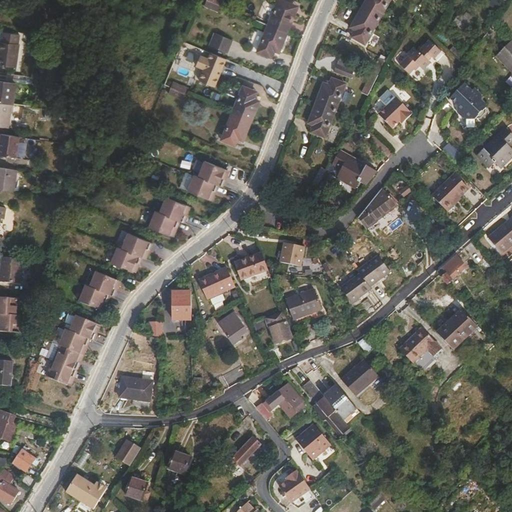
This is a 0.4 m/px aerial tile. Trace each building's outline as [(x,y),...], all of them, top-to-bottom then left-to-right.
[(222,6),(207,0),(206,0),(204,6),(219,12),(222,6)] [(278,0),(268,25),(288,33),(296,13),(290,10),(293,3),(285,0),(278,0)] [(366,0),(361,9),(379,19),(390,0),(366,0)] [(379,19),(361,9),(350,27),(356,30),(352,36),(365,43),(379,19)] [(457,19),(469,28),(473,22),(461,13),(457,19)] [(466,32),(469,28),(457,19),(454,23),(466,32)] [(279,53),(288,33),(268,25),(257,51),(271,57),(274,51),(279,53)] [(20,32),(4,29),(3,39),(1,39),(0,47),(0,62),(16,65),(16,61),(18,46),(20,32)] [(234,39),(216,32),(210,47),(228,54),(234,39)] [(410,53),(401,62),(410,71),(414,66),(416,69),(421,64),(425,68),(432,61),(430,59),(434,55),(436,56),(443,49),(432,38),(421,49),(416,44),(408,52),(410,53)] [(511,42),(499,56),(511,69),(511,42)] [(196,69),(203,72),(197,84),(214,91),(228,62),(211,54),(208,60),(202,57),(196,69)] [(372,70),(378,73),(385,60),(379,57),(372,70)] [(354,69),(336,63),(334,70),(351,76),(354,69)] [(370,87),(378,73),(372,70),(364,84),(370,87)] [(323,82),(316,102),(336,109),(345,83),(332,78),(330,85),(323,82)] [(16,81),(0,79),(0,98),(13,101),(16,81)] [(468,87),(461,79),(446,94),(454,102),(453,103),(452,105),(453,108),(461,115),(471,115),(481,105),(482,101),(481,100),(478,97),(477,95),(478,91),(471,84),(468,87)] [(173,83),(171,88),(186,95),(189,89),(173,83)] [(232,114),(251,122),(259,101),(254,99),(256,92),(243,86),(232,114)] [(186,95),(171,88),(168,95),(184,102),(186,95)] [(393,127),(400,119),(403,116),(406,119),(413,112),(397,96),(379,113),(393,127)] [(0,123),(9,125),(12,102),(0,100),(0,123)] [(336,109),(316,102),(309,122),(315,124),(313,131),(326,136),(336,109)] [(243,140),(251,122),(232,114),(221,139),(234,145),(237,138),(243,140)] [(495,173),(511,157),(511,132),(505,125),(475,153),(495,173)] [(7,153),(26,156),(28,148),(19,147),(19,144),(9,142),(8,145),(0,143),(0,154),(6,155),(7,153)] [(26,156),(36,158),(37,150),(28,148),(26,156)] [(357,159),(340,149),(332,162),(341,167),(337,174),(346,180),(347,179),(357,185),(360,179),(362,176),(370,181),(378,169),(358,158),(357,159)] [(37,150),(36,158),(35,160),(44,161),(45,151),(37,150)] [(199,176),(220,185),(224,187),(226,180),(225,179),(222,178),(223,175),(226,175),(228,170),(205,161),(199,176)] [(0,186),(8,187),(11,167),(0,165),(0,186)] [(314,178),(319,181),(327,167),(321,165),(314,178)] [(455,172),(432,194),(446,210),(470,188),(455,172)] [(217,192),(220,185),(199,176),(195,175),(188,190),(211,200),(214,194),(212,194),(213,190),(215,191),(217,192)] [(382,186),(397,203),(399,201),(384,184),(382,186)] [(372,221),(397,203),(382,186),(359,214),(367,226),(372,223),(372,221)] [(161,211),(181,220),(185,222),(188,215),(186,214),(184,213),(185,210),(188,211),(190,205),(167,196),(161,211)] [(0,204),(0,234),(3,216),(6,216),(8,206),(0,204)] [(178,227),(181,220),(161,211),(156,210),(150,225),(172,235),(175,229),(173,228),(174,225),(176,226),(178,227)] [(511,217),(489,237),(502,253),(511,244),(511,217)] [(128,232),(121,247),(142,256),(144,257),(147,251),(145,250),(146,247),(148,248),(150,249),(153,242),(128,232)] [(308,244),(313,245),(310,237),(304,236),(303,240),(304,240),(306,242),(308,244)] [(299,264),(303,243),(284,240),(282,249),(280,259),(280,261),(299,264)] [(142,256),(121,247),(118,246),(111,261),(134,271),(137,265),(134,264),(135,261),(138,262),(140,263),(142,256)] [(273,257),(280,259),(282,249),(275,247),(273,257)] [(21,281),(24,255),(3,253),(1,278),(21,281)] [(269,271),(267,266),(262,253),(236,263),(242,280),(269,271)] [(446,271),(441,276),(447,283),(467,266),(457,254),(442,267),(446,271)] [(377,256),(357,271),(359,274),(340,288),(351,303),(370,289),(368,287),(389,272),(377,256)] [(407,281),(414,274),(410,262),(403,267),(407,281)] [(208,301),(235,289),(226,269),(210,277),(211,279),(200,284),(208,301)] [(89,286),(110,295),(115,297),(118,289),(116,289),(113,287),(114,285),(117,286),(119,280),(95,270),(89,286)] [(27,290),(47,292),(48,282),(28,280),(27,290)] [(107,302),(110,295),(89,286),(86,285),(80,300),(103,310),(105,304),(103,303),(104,300),(106,301),(107,302)] [(292,316),(320,306),(313,286),(284,297),(292,316)] [(172,321),(190,321),(190,292),(172,293),(172,321)] [(0,294),(0,311),(20,313),(21,296),(0,294)] [(481,326),(465,310),(453,322),(468,338),(481,326)] [(24,314),(20,313),(0,311),(0,318),(2,319),(1,322),(0,322),(0,328),(22,331),(24,314)] [(233,314),(218,324),(232,344),(240,339),(239,337),(245,332),(233,314)] [(77,315),(71,330),(91,338),(96,339),(99,333),(97,333),(94,332),(95,329),(98,330),(100,324),(77,315)] [(277,344),(292,339),(287,322),(271,328),(277,344)] [(468,338),(453,322),(440,333),(456,349),(468,338)] [(153,337),(160,337),(161,337),(161,323),(147,323),(148,335),(153,337)] [(483,328),(481,326),(468,338),(470,341),(483,328)] [(67,328),(60,344),(83,353),(85,347),(83,346),(84,343),(87,344),(88,345),(91,338),(71,330),(67,328)] [(402,348),(415,362),(430,349),(437,356),(444,349),(424,328),(402,348)] [(375,347),(365,336),(359,340),(369,352),(375,347)] [(470,341),(468,338),(456,349),(458,352),(470,341)] [(54,360),(78,370),(81,363),(79,362),(77,362),(78,358),(81,359),(83,353),(60,344),(54,360)] [(272,367),(280,363),(273,348),(264,351),(272,367)] [(381,376),(366,359),(344,379),(358,395),(381,376)] [(76,377),(78,370),(54,360),(47,375),(70,384),(73,378),(70,378),(71,375),(74,376),(76,377)] [(14,365),(0,363),(0,378),(1,379),(1,381),(0,383),(12,384),(14,365)] [(221,376),(228,388),(247,378),(240,366),(221,376)] [(339,385),(326,370),(313,380),(326,396),(339,385)] [(118,399),(131,400),(133,387),(138,387),(139,380),(119,378),(118,399)] [(133,387),(131,400),(149,401),(150,380),(139,380),(138,387),(133,387)] [(326,396),(313,380),(307,386),(318,400),(317,401),(329,414),(326,416),(341,434),(351,426),(329,399),(326,396)] [(257,406),(274,427),(290,415),(292,417),(308,404),(290,383),(257,406)] [(329,399),(342,388),(339,385),(326,396),(329,399)] [(18,415),(0,409),(0,435),(12,441),(19,424),(15,423),(18,415)] [(334,443),(317,422),(299,437),(316,458),(334,443)] [(254,435),(232,455),(239,463),(262,444),(254,435)] [(141,448),(126,439),(115,457),(130,466),(141,448)] [(39,458),(27,450),(19,462),(31,470),(39,458)] [(194,458),(178,451),(170,467),(187,475),(194,458)] [(239,463),(232,455),(228,458),(235,467),(239,463)] [(293,503),(311,489),(299,469),(290,475),(292,477),(289,479),(281,485),(293,503)] [(143,473),(135,470),(126,493),(143,499),(145,496),(149,498),(151,493),(146,490),(149,483),(141,479),(143,473)] [(95,485),(78,475),(67,491),(84,502),(95,485)] [(20,491),(4,482),(0,488),(0,495),(13,503),(20,491)] [(381,490),(370,502),(374,506),(385,495),(381,490)] [(401,508),(413,499),(407,491),(395,501),(401,508)] [(479,511),(487,505),(480,498),(469,509),(464,505),(457,511),(479,511)] [(247,504),(255,511),(261,511),(259,509),(257,511),(248,502),(247,504)]
